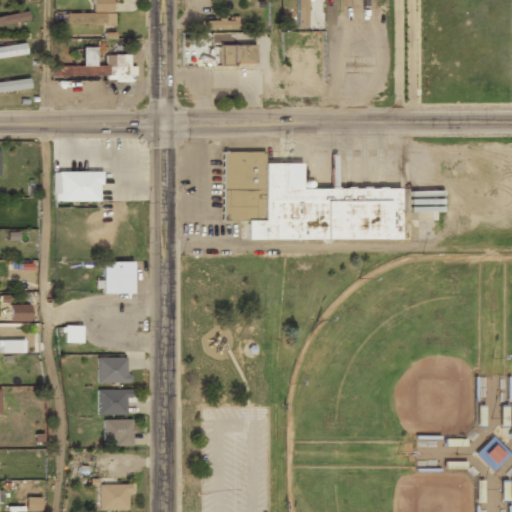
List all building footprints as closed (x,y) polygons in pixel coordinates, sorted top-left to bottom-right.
[(90,0),(90,13),(64,13),(64,25),(112,25),(112,0),(90,0)] [(295,0),(295,26),(306,26),(306,0),(295,0)] [(0,16),(0,25),(26,18),(24,9),(0,16)] [(234,21),(207,21),(207,29),(234,29),(234,21)] [(0,45),(0,57),(24,54),(23,42),(0,45)] [(253,45),(209,45),(209,66),(253,66),(253,45)] [(104,54),(105,66),(94,67),(94,47),(81,47),(81,66),(52,66),(52,77),(106,76),(106,81),(130,81),(129,54),(104,54)] [(315,85),(315,58),(294,58),(294,85),(315,85)] [(0,90),(27,88),(26,78),(0,80),(0,90)] [(297,163),(262,163),(262,152),(219,152),(219,221),(244,221),(244,238),(405,239),(405,224),(396,224),(396,189),(297,188),(297,163)] [(50,172),(50,194),(56,194),(56,202),(98,202),(98,172),(50,172)] [(100,262),(100,295),(130,295),(130,262),(100,262)] [(27,322),(27,306),(9,306),(9,322),(27,322)] [(80,343),(80,326),(63,325),(63,343),(80,343)] [(0,353),(18,353),(18,341),(0,341),(0,353)] [(94,358),(94,382),(125,382),(125,358),(94,358)] [(126,415),(126,389),(95,389),(95,415),(126,415)] [(130,445),(130,420),(101,419),(101,445),(130,445)] [(97,511),(127,511),(127,485),(97,485),(97,511)] [(38,511),(38,497),(25,497),(25,511),(38,511)]
